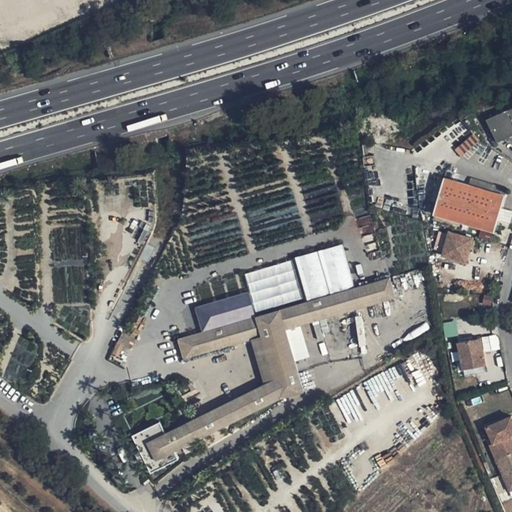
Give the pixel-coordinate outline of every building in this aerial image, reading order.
[(511,135),(511,106),(488,117),(498,141),(511,135)] [(455,150),(460,156),(477,141),(472,135),(455,150)] [(505,195),(446,178),(435,214),(495,231),(505,195)] [(469,185),(505,195),(507,189),(471,178),(469,185)] [(467,263),(474,238),(450,231),(443,256),(467,263)] [(441,245),(443,246),(445,238),(437,236),(434,250),(440,251),(441,245)] [(396,297),(390,277),(280,310),(286,329),(297,326),(396,297)] [(286,329),(280,310),(178,340),(184,362),(261,339),(273,380),(165,433),(159,423),(132,435),(151,473),(179,459),(175,451),(280,398),(304,391),(295,361),(286,329)] [(443,323),(445,337),(457,336),(456,321),(443,323)] [(297,326),(286,329),(295,361),(307,357),(297,326)] [(122,333),(117,342),(124,346),(131,349),(136,340),(122,333)] [(487,365),(482,338),(459,342),(464,369),(487,365)] [(117,342),(112,353),(119,357),(124,346),(117,342)] [(488,371),(487,365),(464,369),(465,375),(488,371)] [(482,424),(507,484),(511,481),(511,431),(509,424),(511,422),(511,421),(509,413),(482,424)]
